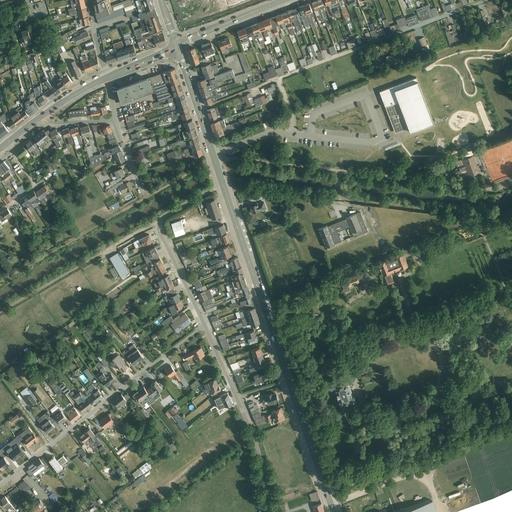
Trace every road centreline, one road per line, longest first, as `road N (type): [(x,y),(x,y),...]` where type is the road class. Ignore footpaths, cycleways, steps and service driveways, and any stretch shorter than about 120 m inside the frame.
road 1 (primary): [(334,511),(223,185)]
road 2 (residential): [(0,485),(204,325)]
road 3 (residential): [(204,325),(252,434),(274,511)]
road 4 (unclassified): [(338,171),(496,189),(511,183)]
road 5 (unclassified): [(214,160),(338,171)]
road 6 (primary): [(214,160),(176,45)]
